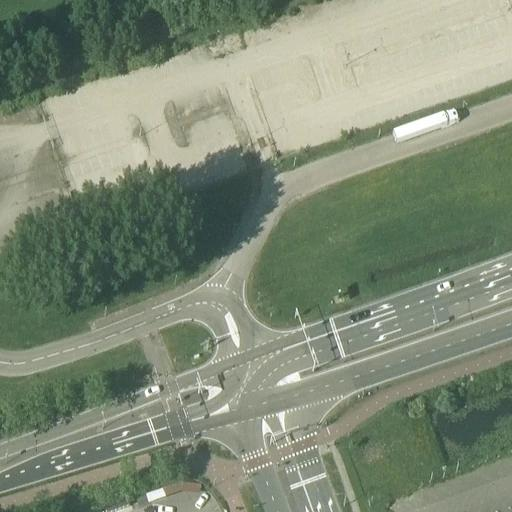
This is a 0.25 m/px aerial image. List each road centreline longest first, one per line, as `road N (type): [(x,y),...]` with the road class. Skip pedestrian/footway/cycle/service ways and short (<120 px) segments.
road 1 (secondary): [(511,272),(268,360)]
road 2 (secondary): [(0,484),(238,409)]
road 3 (secondary): [(281,397),(511,322)]
road 4 (secondary): [(228,372),(0,450)]
road 5 (unclassified): [(0,361),(24,362),(218,306)]
road 6 (unclassified): [(320,511),(281,397)]
